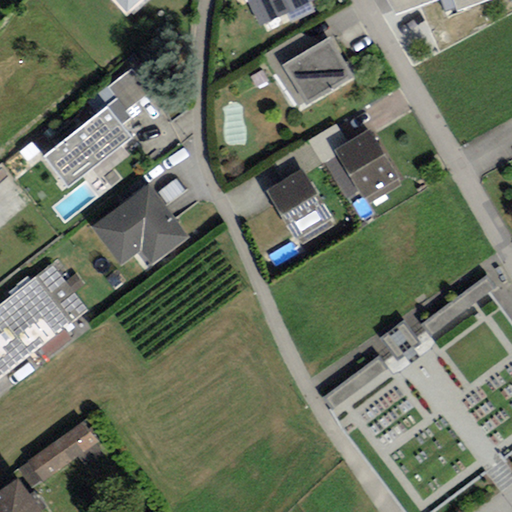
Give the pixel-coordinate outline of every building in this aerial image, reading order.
[(115,0),(125,11),(136,0),(115,0)] [(310,0),(255,0),(265,22),(311,2),(310,0)] [(422,0),(426,8),(450,0),(465,0),(467,6),(485,0),(422,0)] [(290,60),(337,34),(328,19),(282,45),(290,60)] [(329,41),(279,71),(301,108),(352,78),(329,41)] [(130,68),(106,88),(125,110),(148,90),(130,68)] [(43,154),(67,184),(129,134),(105,104),(43,154)] [(382,133),(343,157),(376,211),(416,186),(382,133)] [(312,167),(305,151),(263,170),(271,186),(312,167)] [(315,173),(279,192),(306,242),(342,222),(315,173)] [(148,182),(91,225),(120,263),(134,252),(145,266),(188,234),(148,182)] [(0,303),(0,376),(87,308),(51,263),(0,303)] [(486,274),(425,322),(436,337),(498,289),(486,274)] [(392,352),(415,348),(412,328),(389,332),(392,352)] [(382,360),(329,398),(342,416),(395,379),(382,360)] [(82,418),(25,459),(40,481),(98,439),(82,418)] [(0,485),(0,511),(41,511),(18,475),(0,485)]
